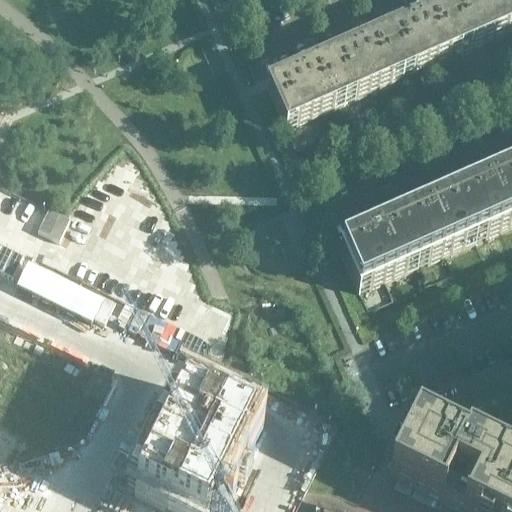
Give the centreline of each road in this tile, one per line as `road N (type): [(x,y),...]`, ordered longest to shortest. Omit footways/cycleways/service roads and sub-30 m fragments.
road 1 (residential): [(320,220),(511,133)]
road 2 (residential): [(368,382),(511,320)]
road 3 (residential): [(246,54),(366,0)]
